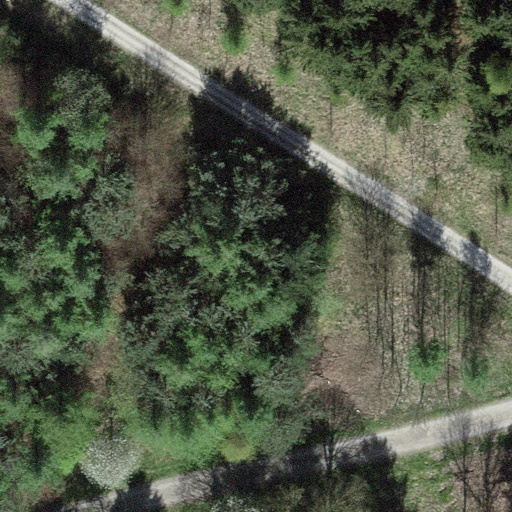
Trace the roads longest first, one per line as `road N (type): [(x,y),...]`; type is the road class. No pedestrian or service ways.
road 1 (track): [(73,0),(511,282)]
road 2 (track): [(94,511),(511,416)]
